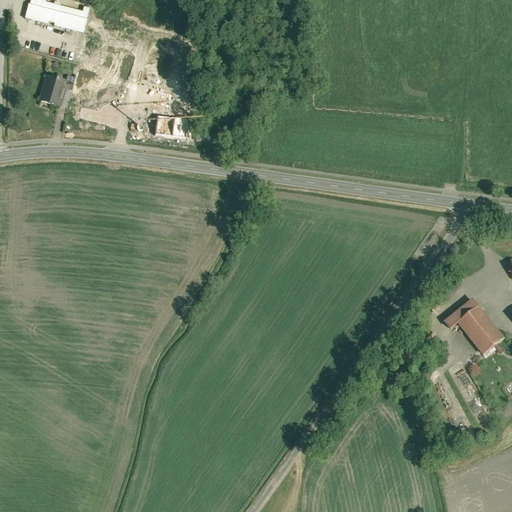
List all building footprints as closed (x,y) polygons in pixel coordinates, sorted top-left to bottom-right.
[(32,0),(29,0),(24,20),(82,36),(88,15),(32,0)] [(149,43),(139,58),(176,83),(186,67),(149,43)] [(122,81),(78,68),(72,92),(115,104),(122,81)] [(64,95),(69,96),(73,83),(65,81),(64,86),(44,81),(36,109),(59,115),(64,95)] [(190,123),(158,119),(155,137),(186,139),(190,123)] [(455,329),(477,312),(471,305),(442,328),(447,335),(455,329)] [(503,344),(477,312),(455,329),(481,361),(503,344)] [(409,371),(439,347),(429,335),(399,360),(409,371)]
